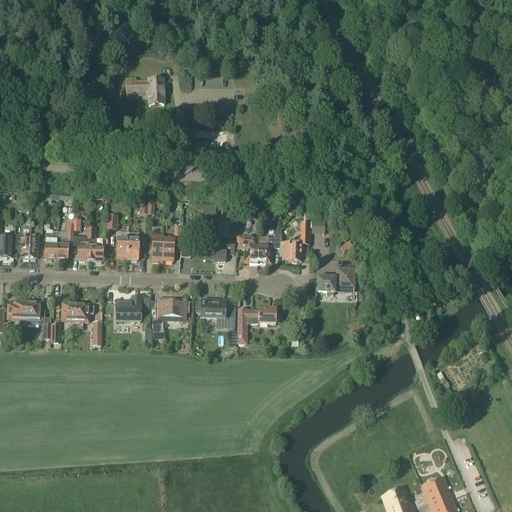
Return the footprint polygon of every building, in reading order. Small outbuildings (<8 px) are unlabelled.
[(125,82),(126,100),(130,100),(130,96),(148,96),(148,108),(163,108),(162,83),(147,83),(147,85),(135,85),(135,82),(125,82)] [(195,144),(194,159),(226,161),(226,159),(226,151),(207,150),(207,145),(195,144)] [(20,193),(20,209),(31,209),(32,194),(23,193),(20,193)] [(236,214),(228,210),(224,218),(232,222),(236,214)] [(216,222),(216,214),(203,213),(202,221),(216,222)] [(107,219),(106,232),(115,232),(116,219),(107,219)] [(57,242),(56,262),(61,263),(62,264),(65,264),(66,263),(67,263),(68,255),(72,255),(73,245),(73,239),(73,235),(73,234),(73,228),(73,224),(68,224),(68,227),(66,227),(65,242),(57,242)] [(307,241),(307,225),(300,225),(299,243),(287,243),(287,245),(280,245),(279,249),(279,251),(279,259),(282,259),(282,261),(288,261),(288,264),(291,264),(292,266),(295,266),(297,264),(299,264),(299,257),(300,257),(300,247),(307,247),(307,241)] [(21,239),(29,239),(30,230),(21,230),(21,233),(21,239)] [(73,245),(72,255),(78,256),(77,263),(79,263),(79,265),(84,265),(90,265),(90,264),(90,231),(87,230),(86,240),(73,239),(73,245)] [(179,248),(180,230),(174,230),(173,245),(162,244),(161,265),(165,265),(165,266),(170,266),(170,265),(172,265),(172,251),(173,251),(173,247),(179,248)] [(90,264),(90,265),(100,265),(100,264),(102,264),(103,249),(95,249),(95,243),(94,243),(95,231),(90,231),(90,264)] [(271,258),(271,251),(279,251),(279,249),(280,245),(280,234),(274,234),(274,241),(268,241),(268,239),(258,239),(257,268),(265,268),(265,266),(269,266),(269,258),(271,258)] [(45,241),(44,262),(45,262),(47,263),(49,263),(51,262),(56,262),(57,242),(57,235),(54,235),(52,237),(46,236),(45,241)] [(115,236),(115,242),(117,242),(116,263),(117,263),(117,264),(123,264),(123,263),(126,263),(128,238),(128,237),(115,236)] [(128,238),(126,263),(130,264),(135,265),(136,264),(137,264),(138,243),(138,236),(128,236),(128,237),(128,238)] [(237,238),(236,252),(244,252),(244,256),(245,257),(245,265),(249,265),(249,268),(257,268),(258,239),(245,238),(237,238)] [(0,239),(0,260),(1,260),(1,261),(6,262),(6,260),(8,260),(11,260),(12,240),(0,239)] [(23,263),(28,263),(29,239),(21,239),(21,245),(20,254),(21,254),(21,261),(23,261),(23,263)] [(38,240),(29,239),(28,263),(35,263),(35,262),(37,262),(37,255),(38,255),(38,246),(38,240)] [(162,239),(158,239),(158,242),(152,242),(151,264),(152,265),(157,266),(157,265),(161,265),(162,244),(162,239)] [(349,243),(340,249),(344,255),(353,249),(349,243)] [(204,248),(203,263),(217,264),(217,265),(225,265),(225,258),(233,258),(234,244),(221,244),(220,249),(204,248)] [(317,280),(316,287),(315,288),(315,292),(316,293),(316,294),(334,295),(334,289),(355,290),(356,272),(336,271),(335,281),(334,281),(334,280),(317,280)] [(434,299),(424,302),(426,308),(430,307),(434,306),(433,301),(435,301),(434,299)] [(116,306),(115,325),(134,325),(139,325),(139,324),(139,300),(132,300),(131,306),(116,306)] [(158,321),(164,321),(164,323),(177,324),(178,321),(184,322),(184,304),(177,304),(177,305),(166,304),(166,303),(158,303),(158,321)] [(196,304),(195,314),(201,314),(201,321),(216,322),(216,329),(222,330),(226,330),(234,330),(234,315),(234,314),(225,314),(225,305),(224,305),(201,304),(196,304)] [(9,321),(14,321),(20,322),(20,328),(26,328),(27,306),(19,305),(19,307),(15,307),(15,310),(9,309),(9,321)] [(42,342),(49,342),(49,337),(50,327),(50,322),(44,322),(44,315),(39,315),(39,308),(35,307),(35,306),(27,306),(26,328),(33,328),(38,328),(42,328),(42,342)] [(74,326),(74,307),(67,307),(67,309),(63,309),(62,316),(60,316),(60,324),(67,324),(66,325),(74,326)] [(87,310),(87,309),(83,309),(83,308),(74,307),(74,326),(81,326),(81,324),(87,325),(88,318),(93,318),(93,310),(87,310)] [(236,338),(236,347),(238,347),(246,347),(246,327),(258,327),(275,328),(276,312),(265,312),(265,315),(247,314),(247,313),(238,312),(237,335),(237,338),(236,338)] [(59,327),(50,327),(49,337),(49,342),(49,346),(58,346),(59,327)] [(455,511),(456,511),(444,482),(423,490),(431,511),(455,511)] [(413,511),(405,489),(380,499),(385,511),(413,511)]
